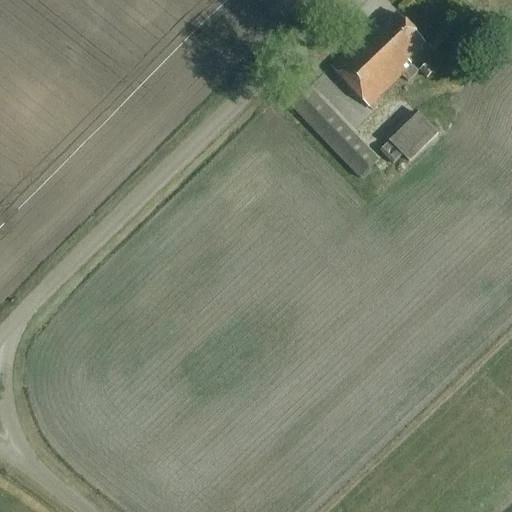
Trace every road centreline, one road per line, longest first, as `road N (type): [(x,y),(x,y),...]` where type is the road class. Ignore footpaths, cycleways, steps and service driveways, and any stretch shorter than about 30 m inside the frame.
road 1 (tertiary): [(4,333),(342,0)]
road 2 (unclassified): [(24,464),(4,405),(4,333)]
